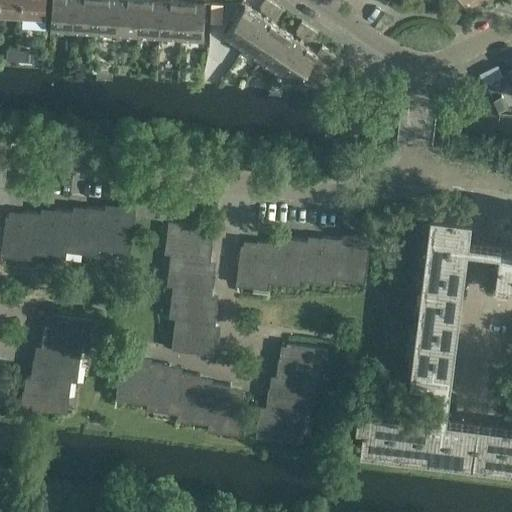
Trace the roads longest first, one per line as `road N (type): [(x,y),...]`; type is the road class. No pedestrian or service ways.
road 1 (residential): [(415,172),(329,197),(0,151)]
road 2 (residential): [(309,0),(423,70)]
